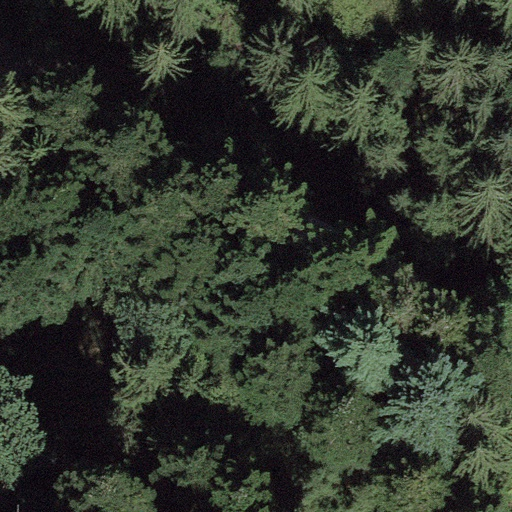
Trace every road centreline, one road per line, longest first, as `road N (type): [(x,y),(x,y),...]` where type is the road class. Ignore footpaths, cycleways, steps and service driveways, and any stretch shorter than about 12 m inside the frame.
road 1 (track): [(0,94),(56,125),(195,175),(410,282),(511,378)]
road 2 (track): [(0,56),(95,65),(360,44),(470,59),(511,75)]
